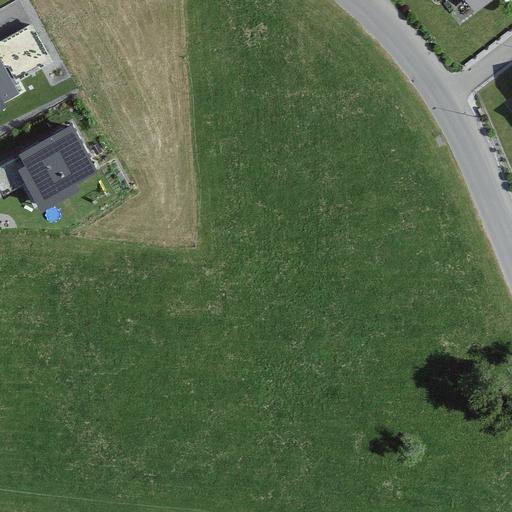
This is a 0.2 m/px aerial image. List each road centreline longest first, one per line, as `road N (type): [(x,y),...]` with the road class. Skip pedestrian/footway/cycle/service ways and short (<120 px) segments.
road 1 (residential): [(511,254),(444,100)]
road 2 (residential): [(444,100),(354,0)]
